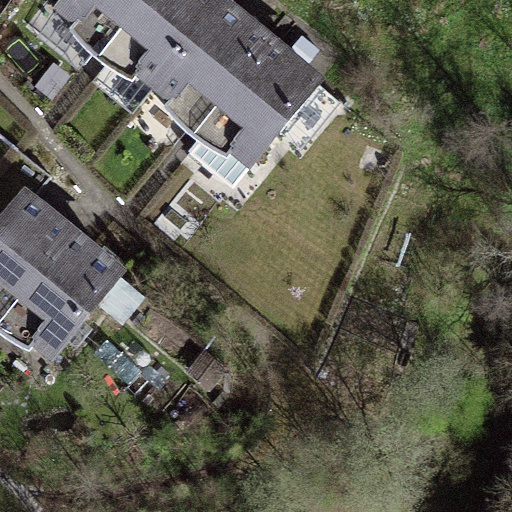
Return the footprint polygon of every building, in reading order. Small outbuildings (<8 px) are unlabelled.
[(99,47),(137,0),(57,0),(51,8),(99,47)] [(148,86),(217,0),(137,0),(99,47),(148,86)] [(280,23),(250,0),(217,0),(148,86),(197,126),(280,23)] [(280,23),(197,126),(245,165),(328,62),(280,23)] [(0,312),(78,217),(29,178),(0,213),(0,312)] [(78,217),(0,312),(0,323),(43,358),(126,256),(78,217)]
